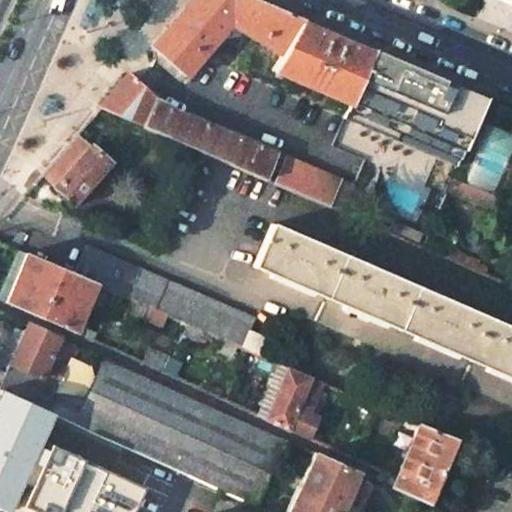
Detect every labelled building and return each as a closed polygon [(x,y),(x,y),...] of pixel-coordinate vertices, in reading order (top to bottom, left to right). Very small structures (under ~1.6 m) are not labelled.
[(303,20),(254,0),(189,0),(178,14),(149,47),(184,78),(230,26),(279,58),(301,24),(303,20)] [(511,0),(493,0),(500,3),(511,8),(511,0)] [(333,38),(301,24),(279,58),(268,74),(343,107),(366,52),(333,38)] [(451,83),(368,47),(366,52),(343,107),(338,120),(410,151),(415,139),(435,147),(430,159),(455,170),(486,99),(451,83)] [(154,104),(126,74),(96,109),(337,213),(347,189),(279,159),(275,170),(271,168),(268,175),(262,172),(270,155),(154,104)] [(107,164),(74,134),(38,176),(47,184),(70,205),(107,164)] [(47,184),(38,176),(30,185),(38,193),(47,184)] [(426,226),(397,213),(387,235),(416,248),(426,226)] [(511,332),(266,227),(246,268),(511,381),(511,332)] [(24,235),(19,233),(6,246),(16,250),(24,235)] [(93,284),(259,356),(265,342),(249,334),(254,322),(85,249),(73,275),(93,284)] [(477,266),(446,253),(444,260),(474,273),(477,268),(477,266)] [(73,275),(25,254),(14,279),(3,303),(71,334),(75,326),(93,284),(73,275)] [(485,271),(477,268),(474,273),(483,277),(485,271)] [(55,339),(23,325),(12,350),(1,374),(48,395),(60,370),(45,362),(55,339)] [(87,332),(75,326),(71,334),(83,340),(87,332)] [(60,370),(67,356),(95,369),(100,360),(71,347),(55,339),(45,362),(60,370)] [(48,395),(1,374),(0,377),(0,392),(21,402),(51,415),(251,505),(278,441),(100,360),(95,369),(82,396),(67,404),(48,395)] [(307,376),(284,366),(260,421),(303,440),(313,417),(304,413),(311,400),(299,394),(307,376)] [(319,382),(307,376),(299,394),(311,400),(319,382)] [(15,511),(119,511),(132,480),(20,436),(17,442),(14,441),(27,407),(0,396),(0,511),(4,511),(6,508),(15,511)] [(455,441),(418,425),(392,481),(389,489),(425,506),(455,441)] [(350,473),(308,454),(280,511),(362,511),(374,490),(361,482),(350,499),(358,503),(355,509),(338,501),(350,473)]
